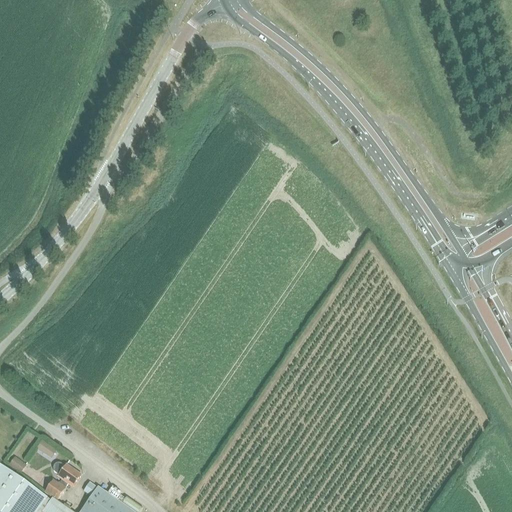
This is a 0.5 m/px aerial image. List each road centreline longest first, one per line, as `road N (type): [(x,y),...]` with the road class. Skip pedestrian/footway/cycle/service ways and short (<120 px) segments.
road 1 (primary): [(225,3),(341,111),(449,270)]
road 2 (primary): [(461,251),(349,95),(243,0)]
road 3 (tertiary): [(103,180),(185,36),(225,3)]
road 4 (unclassified): [(0,350),(76,253),(107,191),(103,180)]
road 5 (unclassified): [(158,511),(0,390)]
road 6 (primary): [(449,270),(511,378)]
